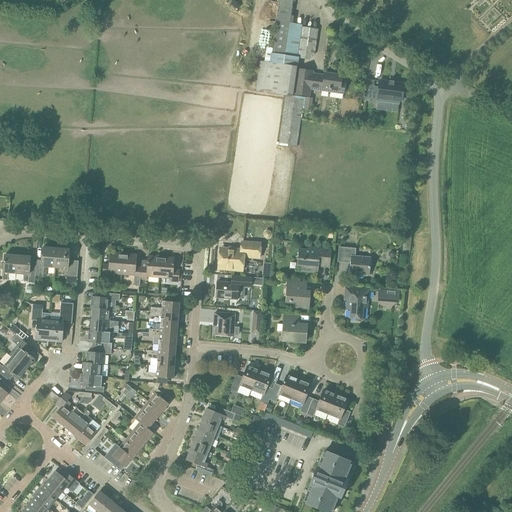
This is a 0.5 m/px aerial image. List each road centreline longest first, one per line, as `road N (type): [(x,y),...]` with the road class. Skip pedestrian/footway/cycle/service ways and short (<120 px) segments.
road 1 (unclassified): [(434,387),(426,335),(439,95)]
road 2 (residential): [(84,236),(190,246),(201,260),(194,348)]
road 3 (residential): [(19,409),(74,356),(84,236)]
road 4 (residential): [(172,511),(157,495),(189,404),(194,348)]
road 5 (unclassified): [(439,95),(425,74),(316,0)]
road 6 (tertiary): [(365,511),(408,416),(434,387)]
road 7 (residential): [(321,363),(194,348)]
